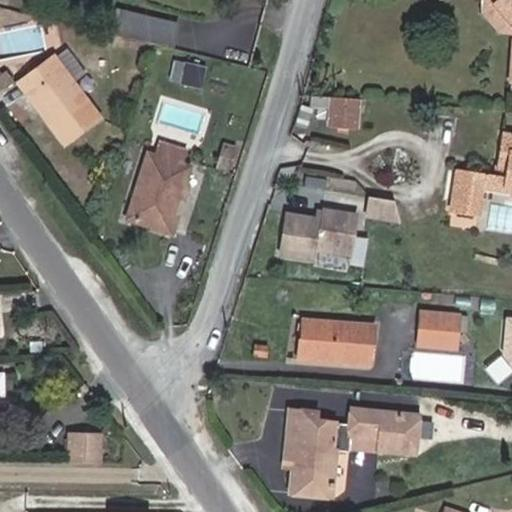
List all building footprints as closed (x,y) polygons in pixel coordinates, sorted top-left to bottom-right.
[(486,0),(478,0),(477,13),(493,34),(496,35),(509,37),(510,27),(503,20),(497,25),(487,11),(492,6),(486,0)] [(511,0),(486,0),(492,6),(487,11),(497,25),(503,20),(510,27),(509,37),(511,36),(511,45),(509,45),(506,81),(511,81),(511,0)] [(154,46),(155,46),(171,49),(176,25),(116,11),(110,35),(154,46)] [(50,112),(42,118),(63,147),(101,119),(75,83),(88,73),(68,48),(55,57),(53,55),(24,76),(50,112)] [(181,82),(201,88),(207,67),(187,61),(181,82)] [(16,81),(42,118),(50,112),(24,76),(16,81)] [(358,101),(331,99),(329,128),(355,131),(358,101)] [(511,138),(498,137),(497,137),(492,176),(489,192),(511,195),(511,138)] [(163,143),(157,158),(178,165),(183,150),(163,143)] [(241,156),(229,152),(224,169),(236,173),(241,156)] [(147,154),(145,154),(124,219),(154,229),(161,231),(163,232),(176,195),(185,168),(178,165),(157,158),(147,154)] [(475,201),(478,174),(452,171),(446,216),(472,219),(475,201)] [(511,195),(489,192),(492,176),(478,174),(475,201),(511,205),(511,195)] [(399,221),(393,200),(369,197),(366,216),(399,221)] [(286,215),(280,256),(314,261),(315,251),(350,256),(356,215),(321,210),(320,220),(286,215)] [(419,309),(419,313),(456,317),(457,317),(458,312),(419,309)] [(456,317),(419,313),(416,341),(455,344),(457,317),(456,317)] [(511,321),(506,321),(503,356),(511,366),(511,321)] [(299,359),(366,365),(370,327),(303,322),(299,359)] [(285,413),(280,463),(287,463),(286,472),(283,498),(324,502),(330,456),(345,457),(347,439),(376,442),(375,453),(407,456),(409,440),(413,441),(415,417),(350,411),(348,426),(312,423),(312,416),(285,413)] [(88,441),(61,441),(60,460),(87,461),(88,441)]
